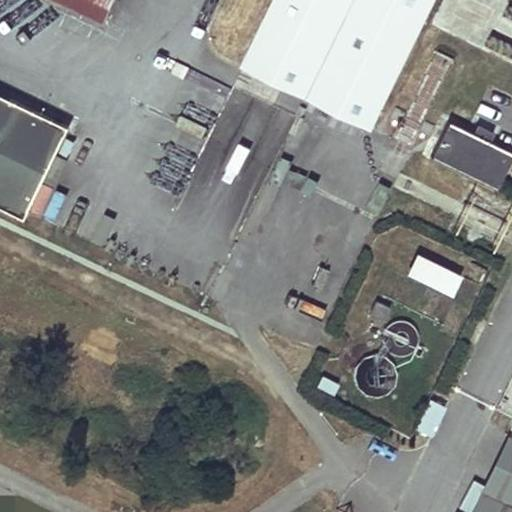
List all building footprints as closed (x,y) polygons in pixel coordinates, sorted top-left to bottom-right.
[(67,0),(107,17),(114,0),(67,0)] [(429,0),(263,0),(232,64),(365,130),(429,0)] [(68,126),(0,93),(0,203),(25,216),(68,126)] [(496,186),(511,150),(511,148),(446,120),(430,157),(496,186)] [(477,207),(474,218),(498,226),(502,214),(477,207)] [(413,251),(405,273),(453,292),(462,270),(413,251)] [(388,387),(393,364),(367,359),(362,382),(388,387)] [(321,373),(316,385),(334,393),(339,381),(321,373)] [(428,396),(414,426),(432,435),(446,405),(428,396)] [(511,511),(511,436),(507,435),(469,511),(511,511)]
